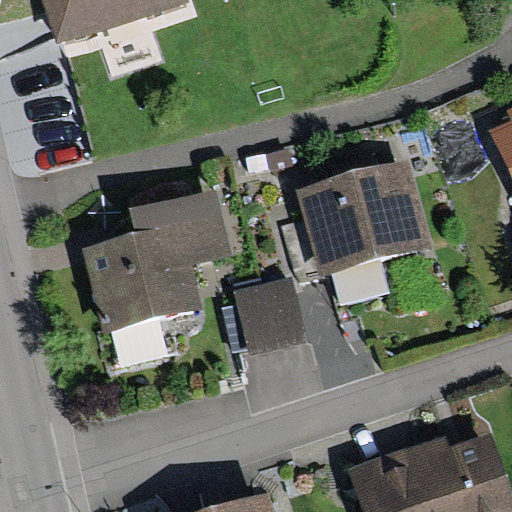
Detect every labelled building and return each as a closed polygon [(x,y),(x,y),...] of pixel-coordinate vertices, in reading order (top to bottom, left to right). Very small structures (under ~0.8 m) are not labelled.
[(176,0),(43,0),(60,46),(178,4),(176,0)] [(511,114),(502,119),(509,137),(484,148),(511,213),(511,114)] [(313,287),(420,259),(399,179),(292,207),(313,287)] [(226,274),(210,211),(128,231),(134,253),(82,266),(103,346),(188,325),(178,286),(226,274)] [(287,295),(234,308),(248,362),(301,349),(287,295)] [(443,456),(349,489),(357,511),(507,511),(489,458),(448,472),(443,456)]
